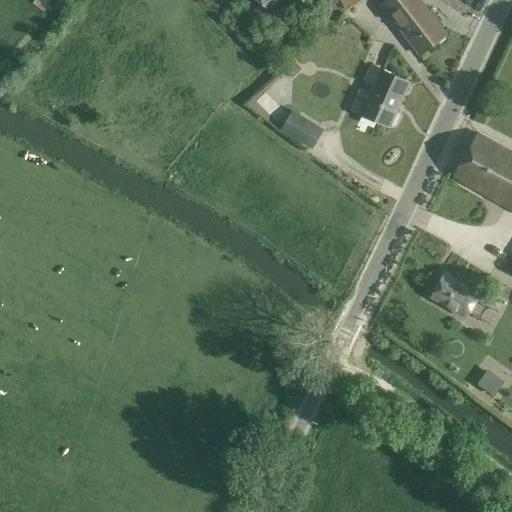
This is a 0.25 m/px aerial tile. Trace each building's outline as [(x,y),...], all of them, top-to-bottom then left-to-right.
[(378,0),(419,54),(435,41),(439,43),(445,39),(444,34),(446,33),(420,0),(378,0)] [(395,111),(409,81),(371,64),(363,82),(372,86),(368,93),(360,90),(351,109),(388,125),(389,123),(392,124),(395,123),(399,115),(397,113),(395,111)] [(293,110),(280,130),(311,150),(324,130),(293,110)] [(511,151),(477,132),(452,176),(511,210),(511,151)] [(463,316),(476,295),(441,275),(429,296),(463,316)] [(487,375),(479,387),(492,396),(500,385),(487,375)]
